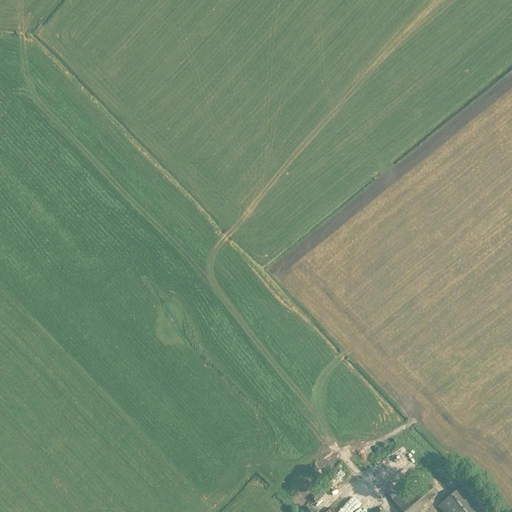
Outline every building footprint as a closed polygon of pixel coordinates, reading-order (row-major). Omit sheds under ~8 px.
[(367,460),(361,445),(349,450),(353,460),(359,458),(361,463),(367,460)] [(404,446),(377,465),(384,476),(412,457),(404,446)] [(339,485),(343,488),(353,475),(341,466),(329,483),(336,488),(339,485)] [(406,486),(402,489),(398,485),(387,493),(402,511),(412,511),(436,493),(424,478),(409,491),(406,486)] [(311,511),(320,511),(339,493),(328,483),(317,494),(316,493),(305,505),(311,511)] [(341,511),(357,496),(353,492),(357,489),(351,483),(322,511),(341,511)] [(485,511),(463,484),(437,505),(443,511),(485,511)]
